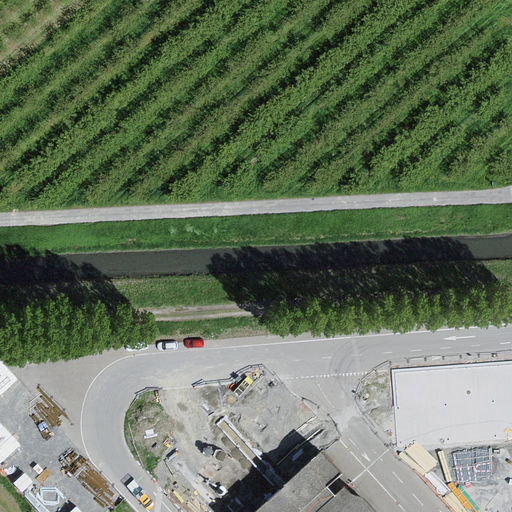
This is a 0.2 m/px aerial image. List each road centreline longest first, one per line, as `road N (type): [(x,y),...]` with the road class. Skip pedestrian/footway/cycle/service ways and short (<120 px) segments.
road 1 (track): [(0,323),(511,295)]
road 2 (unclassified): [(511,192),(0,218)]
